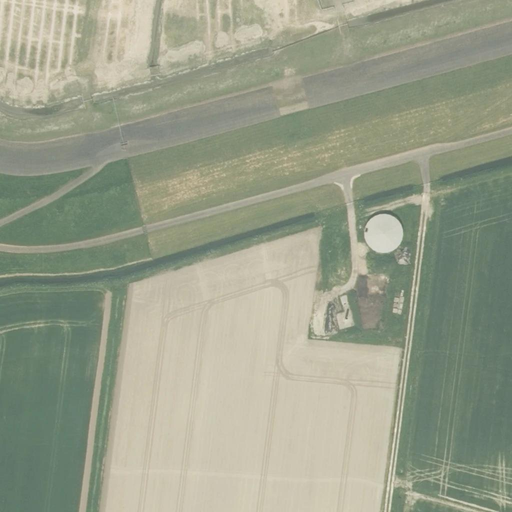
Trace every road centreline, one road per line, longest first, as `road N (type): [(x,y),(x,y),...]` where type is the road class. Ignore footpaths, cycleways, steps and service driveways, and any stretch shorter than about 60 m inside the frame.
road 1 (track): [(104,158),(511,46)]
road 2 (track): [(405,355),(426,152),(511,102)]
road 3 (track): [(0,223),(85,177),(104,158)]
road 4 (track): [(343,175),(355,269),(338,291)]
